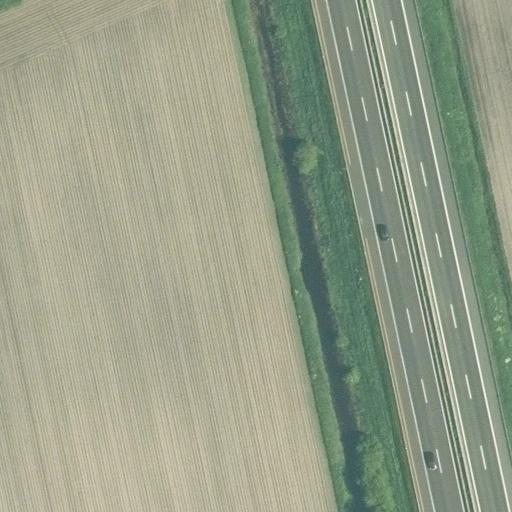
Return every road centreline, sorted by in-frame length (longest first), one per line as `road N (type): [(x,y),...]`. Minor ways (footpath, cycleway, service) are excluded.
road 1 (motorway): [(492,511),(383,0)]
road 2 (motorway): [(339,0),(447,511)]
